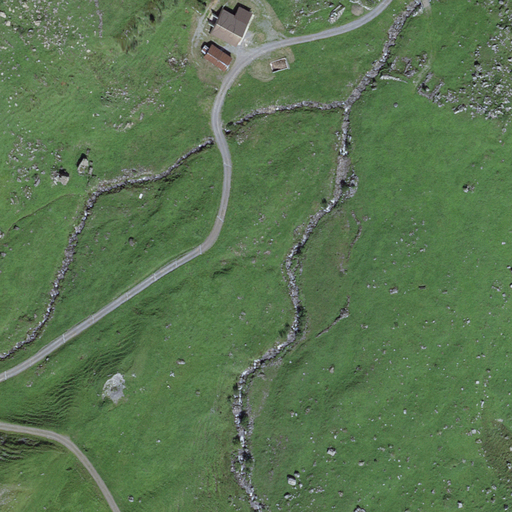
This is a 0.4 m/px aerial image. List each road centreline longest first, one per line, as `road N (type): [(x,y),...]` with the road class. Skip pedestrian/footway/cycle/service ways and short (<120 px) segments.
road 1 (track): [(388,0),(350,26),(250,55),(215,115),(228,170),(207,244),(0,377)]
road 2 (track): [(0,426),(62,439),(92,469),(116,511)]
